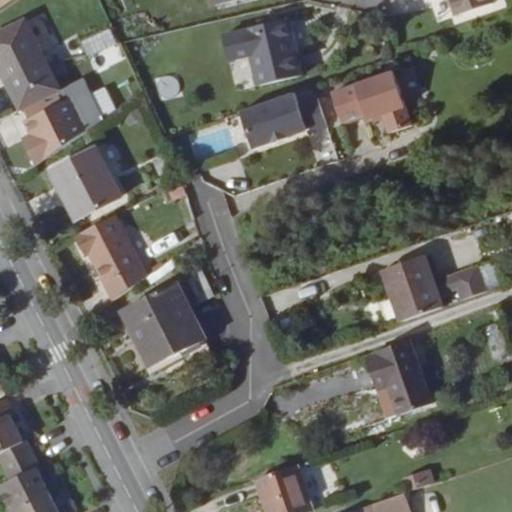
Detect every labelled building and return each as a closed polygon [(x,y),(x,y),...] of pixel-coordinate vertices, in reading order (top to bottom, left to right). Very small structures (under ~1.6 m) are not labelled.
[(489,0),(451,0),(457,16),(491,4),(489,0)] [(288,17),(244,27),(256,82),(301,71),(288,17)] [(0,29),(0,70),(17,107),(24,104),(56,88),(44,63),(22,18),(0,29)] [(94,71),(122,61),(109,27),(81,37),(94,71)] [(126,88),(134,98),(116,69),(117,74),(126,88)] [(341,119),(367,111),(369,117),(385,111),(391,130),(414,122),(395,69),(332,91),(341,119)] [(90,86),(108,114),(103,103),(94,89),(90,86)] [(26,146),(34,164),(84,131),(69,99),(68,98),(62,101),(56,88),(24,104),(30,115),(24,118),(32,134),(35,142),(26,146)] [(103,103),(108,114),(134,98),(126,88),(103,103)] [(297,90),(243,109),(256,146),(310,127),(311,130),(327,124),(319,95),(301,102),(297,90)] [(69,99),(84,131),(96,123),(83,93),(69,99)] [(22,137),(26,146),(35,142),(32,134),(22,137)] [(93,147),(52,167),(77,216),(118,196),(93,147)] [(163,150),(152,154),(161,178),(172,174),(163,150)] [(112,300),(146,276),(116,215),(75,237),(85,256),(88,254),(93,252),(109,281),(104,285),(112,300)] [(88,254),(104,285),(109,281),(93,252),(88,254)] [(352,278),(370,331),(415,316),(396,262),(352,278)] [(199,266),(184,273),(196,298),(210,292),(199,266)] [(428,285),(436,308),(454,302),(446,279),(428,285)] [(177,280),(123,306),(151,362),(182,348),(190,364),(212,354),(177,280)] [(382,351),(335,367),(347,401),(357,397),(366,425),(403,413),(382,351)] [(0,454),(25,442),(12,414),(15,412),(8,399),(0,402),(0,454)] [(15,511),(17,511),(52,495),(39,468),(43,466),(30,439),(25,442),(0,454),(13,480),(3,487),(15,511)] [(292,464),(252,478),(262,511),(301,511),(307,510),(292,464)] [(408,489),(434,482),(430,468),(404,475),(408,489)] [(407,511),(400,491),(364,503),(367,511),(407,511)] [(61,511),(52,495),(17,511),(61,511)]
